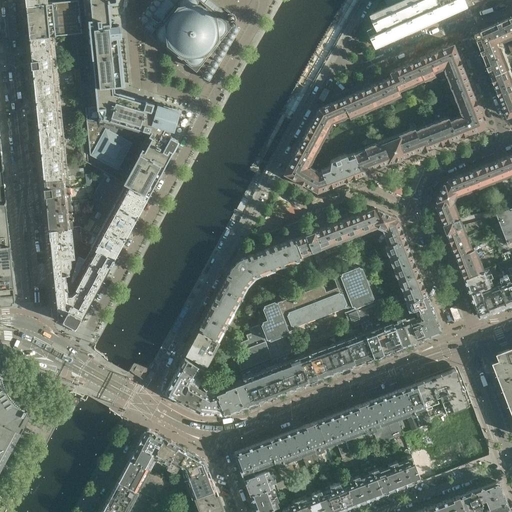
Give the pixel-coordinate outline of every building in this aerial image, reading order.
[(114,0),(71,0),(48,2),(26,5),(27,17),(28,17),(28,25),(29,38),(57,35),(75,33),(80,88),(95,86),(95,87),(114,85),(123,84),(123,83),(116,12),(114,0)] [(224,18),(204,2),(204,0),(163,0),(144,25),(154,32),(153,34),(197,68),(212,48),(217,53),(218,53),(222,47),(221,46),(220,46),(216,43),(231,23),(229,22),(230,21),(233,21),(235,18),(235,15),(232,12),(229,13),(228,14),(227,14),(224,18)] [(470,4),(468,0),(385,0),(389,6),(373,13),(381,31),(373,34),(378,46),(470,5),(470,4)] [(511,35),(511,32),(506,19),(489,27),(493,36),(497,34),(499,37),(504,39),(511,35)] [(499,37),(497,34),(493,36),(489,27),(477,33),(482,46),(497,40),(499,37)] [(60,43),(59,38),(57,38),(57,35),(29,38),(30,51),(55,48),(55,43),(60,43)] [(503,55),(497,40),(482,46),(487,59),(494,56),(495,58),(503,55)] [(459,59),(453,43),(435,51),(439,59),(441,59),(443,64),(444,64),(459,59)] [(60,63),(60,60),(59,56),(61,56),(61,52),(56,53),(55,48),(30,51),(33,75),(58,73),(57,68),(62,67),(62,63),(60,63)] [(443,64),(441,59),(439,59),(435,51),(425,56),(432,71),(442,67),(443,64)] [(508,69),(503,55),(495,58),(494,56),(487,59),(493,75),(508,69)] [(432,71),(425,56),(415,60),(422,77),(423,79),(433,74),(432,71)] [(464,72),(459,59),(444,64),(443,67),(447,78),(464,72)] [(422,77),(415,60),(389,71),(391,76),(397,88),(422,77)] [(511,82),(511,78),(508,69),(493,75),(498,88),(511,82)] [(469,85),(464,72),(447,78),(452,91),(469,85)] [(62,88),(62,85),(62,82),(64,82),(63,77),(58,78),(58,73),(33,75),(35,101),(60,98),(60,93),(65,93),(64,88),(62,88)] [(399,94),(397,88),(391,76),(366,87),(374,105),(399,94)] [(511,82),(498,88),(503,100),(511,96),(511,82)] [(126,183),(148,195),(177,140),(168,135),(172,128),(172,129),(173,126),(177,113),(178,110),(176,110),(176,109),(159,104),(144,100),(144,99),(121,92),(121,93),(114,91),(114,85),(95,87),(97,106),(88,107),(89,114),(86,114),(90,154),(117,169),(118,167),(131,174),(126,183)] [(474,97),(469,85),(452,91),(457,104),(474,97)] [(374,105),(366,87),(341,98),(348,113),(349,116),(374,105)] [(511,115),(511,96),(503,100),(509,117),(511,115)] [(479,110),(474,97),(457,104),(462,115),(465,116),(479,110)] [(65,113),(65,110),(64,107),(66,107),(66,102),(61,103),(60,98),(35,101),(38,126),(63,123),(62,118),(67,118),(67,113),(65,113)] [(348,113),(341,98),(328,104),(335,119),(348,113)] [(335,119),(328,104),(318,108),(313,118),(329,126),(331,121),(335,119)] [(485,126),(479,110),(465,116),(464,118),(465,121),(463,122),(468,133),(485,126)] [(468,133),(463,122),(465,121),(464,118),(462,117),(449,121),(455,137),(468,133)] [(321,140),(329,126),(313,118),(306,132),(321,140)] [(455,137),(449,121),(448,119),(437,123),(444,142),(455,137)] [(68,140),(67,136),(67,132),(69,132),(68,128),(63,128),(63,123),(38,126),(41,151),(65,149),(65,144),(70,144),(70,139),(68,140)] [(444,142),(437,123),(426,127),(433,146),(444,142)] [(433,146),(426,127),(415,132),(422,148),(422,150),(433,146)] [(422,148),(415,132),(415,130),(404,134),(411,152),(422,148)] [(314,154),(321,140),(306,132),(298,146),(314,154)] [(411,152),(404,134),(376,145),(383,163),(394,159),(399,158),(400,157),(411,152)] [(383,163),(376,145),(365,149),(366,151),(372,167),(383,163)] [(308,165),(314,154),(298,146),(292,157),(302,162),(301,164),(304,166),(308,165)] [(70,165),(70,162),(70,158),(72,158),(71,153),(66,154),(65,149),(41,151),(43,177),(68,175),(68,170),(73,169),(72,165),(70,165)] [(372,167),(366,151),(355,156),(362,174),(373,169),(372,167)] [(362,174),(355,156),(354,155),(347,158),(346,154),(339,157),(347,179),(362,174)] [(298,181),(305,167),(306,167),(304,166),(301,164),(302,162),(292,157),(283,173),(298,181)] [(347,179),(339,157),(330,160),(329,169),(322,171),(322,172),(328,187),(347,179)] [(510,172),(504,157),(491,162),(497,177),(510,172)] [(497,177),(491,162),(479,167),(485,182),(497,177)] [(308,186),(316,171),(308,167),(305,167),(298,181),(308,186)] [(485,182),(479,167),(467,172),(473,187),(485,182)] [(114,258),(148,195),(126,183),(102,170),(96,181),(100,183),(94,193),(98,195),(92,206),(95,208),(90,218),(95,221),(89,232),(93,233),(87,244),(92,247),(114,258)] [(328,187),(322,172),(319,173),(316,171),(308,186),(317,191),(328,187)] [(473,187),(467,172),(454,176),(460,192),(473,187)] [(73,190),(73,187),(72,184),(74,183),(74,179),(69,180),(68,175),(43,177),(46,202),(71,200),(70,195),(75,195),(75,190),(73,190)] [(460,192),(454,176),(446,180),(444,183),(443,183),(439,192),(446,195),(448,192),(454,195),(454,194),(460,192)] [(453,207),(451,200),(452,200),(454,195),(448,192),(446,195),(439,192),(435,200),(436,201),(435,205),(438,213),(453,207)] [(76,216),(75,212),(75,208),(77,208),(76,204),(71,205),(71,200),(46,202),(48,229),(69,226),(73,226),(73,221),(78,221),(77,215),(76,216)] [(5,201),(0,201),(0,304),(10,303),(15,298),(14,287),(13,287),(12,278),(13,278),(13,276),(5,201)] [(465,237),(458,218),(453,207),(438,213),(450,243),(465,237)] [(381,220),(385,212),(377,209),(376,209),(373,208),(363,212),(369,227),(375,225),(378,218),(381,220)] [(507,241),(511,239),(511,209),(511,208),(497,213),(507,241)] [(369,227),(363,212),(349,217),(355,232),(369,227)] [(400,226),(398,219),(394,217),(394,216),(385,212),(381,220),(378,218),(375,225),(382,228),(384,232),(400,226)] [(355,232),(349,217),(336,222),(342,238),(355,232)] [(342,238),(336,222),(325,227),(331,242),(342,238)] [(73,257),(71,242),(69,226),(48,229),(49,231),(47,232),(50,259),(70,257),(73,257)] [(405,238),(400,226),(384,232),(388,243),(388,244),(405,238)] [(331,242),(325,227),(295,238),(301,254),(331,242)] [(470,249),(465,237),(450,243),(454,255),(470,249)] [(301,254),(295,238),(282,243),(290,261),(302,256),(301,254)] [(409,248),(405,238),(388,244),(388,243),(384,245),(389,256),(409,248)] [(290,261),(282,243),(271,247),(278,266),(290,261)] [(82,321),(114,262),(113,259),(114,258),(92,247),(71,287),(77,290),(72,294),(67,294),(53,296),(56,318),(76,330),(81,320),(82,321)] [(278,266),(271,247),(259,252),(266,271),(278,266)] [(371,256),(369,250),(367,247),(362,249),(365,258),(371,256)] [(413,258),(409,248),(389,256),(393,267),(413,258)] [(477,259),(473,248),(470,249),(454,255),(459,266),(477,259)] [(266,271),(259,252),(247,257),(254,275),(266,271)] [(67,294),(65,274),(67,274),(69,269),(69,267),(71,264),(70,257),(50,259),(53,296),(67,294)] [(254,275),(247,257),(239,260),(233,266),(230,272),(242,279),(246,284),(247,283),(254,275)] [(417,270),(413,258),(393,267),(397,278),(417,270)] [(511,258),(498,263),(502,271),(511,298),(511,258)] [(477,259),(459,266),(463,277),(482,270),(477,259)] [(353,306),(373,299),(360,266),(334,276),(337,286),(325,291),(322,284),(276,302),(276,301),(263,306),(268,319),(261,322),(268,339),(288,332),(287,329),(294,327),(293,324),(345,304),(345,307),(352,304),(353,306)] [(511,302),(511,298),(502,271),(492,275),(490,272),(486,273),(484,269),(482,270),(463,277),(477,314),(480,315),(511,302)] [(421,281),(417,270),(397,278),(402,289),(421,281)] [(242,291),(246,284),(242,279),(230,272),(222,286),(242,297),(244,292),(242,291)] [(426,294),(421,281),(402,289),(406,301),(407,301),(426,294)] [(240,302),(242,297),(222,286),(215,300),(233,309),(238,300),(240,302)] [(288,293),(286,288),(275,292),(277,297),(288,293)] [(454,300),(452,293),(445,295),(447,302),(454,300)] [(410,309),(429,301),(426,294),(407,301),(410,309)] [(227,319),(233,309),(215,300),(207,314),(227,325),(229,321),(227,319)] [(425,336),(417,316),(433,310),(429,301),(410,309),(405,311),(406,314),(395,319),(396,322),(393,323),(402,345),(425,336)] [(378,314),(374,302),(343,314),(348,326),(378,314)] [(390,316),(404,310),(402,305),(389,311),(390,316)] [(461,319),(455,306),(450,308),(455,321),(461,319)] [(440,328),(433,310),(417,316),(425,336),(439,331),(440,328)] [(393,323),(390,316),(389,311),(380,315),(385,327),(393,349),(402,345),(393,323)] [(224,330),(227,325),(207,314),(199,328),(217,338),(222,328),(224,330)] [(271,357),(260,326),(248,331),(250,338),(241,342),(244,349),(234,352),(241,369),(271,357)] [(393,349),(385,327),(375,331),(383,352),(393,349)] [(198,331),(186,352),(207,363),(214,351),(220,339),(217,338),(199,329),(198,331)] [(383,352),(375,331),(366,334),(374,356),(383,352)] [(374,356),(366,334),(357,338),(365,359),(374,356)] [(336,340),(334,335),(325,339),(327,344),(336,340)] [(365,359),(357,338),(347,341),(355,363),(365,359)] [(327,344),(325,339),(316,342),(318,348),(327,344)] [(355,363),(347,341),(338,345),(346,366),(355,363)] [(320,352),(318,348),(316,342),(306,346),(318,377),(328,373),(320,352)] [(346,366),(338,345),(329,349),(337,370),(346,366)] [(318,377),(306,346),(297,350),(300,357),(309,380),(318,377)] [(511,346),(499,352),(502,358),(495,361),(511,405),(511,346)] [(337,370),(329,349),(320,352),(328,373),(337,370)] [(299,384),(291,361),(288,354),(279,357),(281,365),(290,387),(299,384)] [(221,369),(228,358),(223,355),(216,367),(221,369)] [(184,357),(180,364),(197,374),(199,369),(203,371),(205,368),(184,357)] [(309,380),(300,357),(291,361),(299,384),(309,380)] [(146,372),(147,368),(137,364),(133,371),(142,378),(144,375),(145,373),(146,372)] [(180,364),(166,390),(167,393),(177,398),(183,388),(180,386),(182,382),(185,384),(188,378),(193,381),(197,374),(180,364)] [(290,387),(281,365),(273,368),(281,391),(290,387)] [(468,403),(457,374),(457,373),(455,367),(449,369),(449,370),(442,372),(428,377),(429,377),(428,378),(423,380),(422,380),(417,382),(416,382),(416,383),(428,414),(429,418),(462,406),(468,403)] [(281,391),(273,368),(264,372),(272,394),(281,391)] [(263,398),(254,376),(252,369),(242,374),(253,402),(263,398)] [(0,467),(19,432),(31,411),(27,409),(24,407),(22,406),(20,405),(17,402),(15,400),(12,397),(11,395),(8,392),(7,391),(6,390),(5,388),(4,385),(3,383),(2,382),(2,379),(1,378),(1,376),(1,375),(0,373),(0,371),(0,467)] [(272,394),(264,372),(254,376),(263,398),(272,394)] [(253,402),(242,374),(233,378),(243,405),(253,402)] [(183,388),(177,398),(195,408),(204,391),(191,384),(192,383),(193,381),(188,378),(185,384),(187,384),(184,389),(183,388)] [(243,405),(233,378),(224,382),(227,389),(234,409),(243,405)] [(428,414),(416,383),(416,382),(404,387),(415,414),(416,418),(428,414)] [(415,414),(404,387),(397,390),(405,412),(409,411),(410,415),(415,414)] [(234,409),(227,389),(216,393),(224,413),(234,409)] [(405,412),(397,390),(388,393),(396,415),(405,412)] [(204,391),(195,408),(200,411),(218,412),(224,413),(216,393),(211,395),(204,391)] [(403,435),(396,415),(388,393),(361,403),(372,430),(377,445),(403,435)] [(372,430),(361,403),(354,406),(362,428),(366,427),(368,432),(372,430)] [(362,428),(354,406),(344,409),(353,432),(355,438),(362,435),(360,429),(362,428)] [(353,432),(344,409),(335,413),(344,435),(353,432)] [(349,450),(344,435),(335,413),(326,416),(335,439),(340,454),(349,450)] [(335,439),(326,416),(317,420),(325,442),(335,439)] [(325,442),(317,420),(309,423),(320,450),(324,449),(322,444),(325,442)] [(320,450),(309,423),(301,426),(310,448),(313,447),(315,452),(320,450)] [(301,426),(292,429),(301,452),(305,462),(307,468),(316,464),(314,459),(310,448),(301,426)] [(158,445),(163,436),(148,428),(145,429),(137,443),(149,450),(153,442),(158,445)] [(301,452),(292,429),(283,433),(291,455),(301,452)] [(291,455),(283,433),(274,436),(282,459),(283,458),(291,455)] [(163,471),(166,466),(178,444),(163,436),(158,445),(154,453),(153,454),(154,454),(156,461),(158,468),(163,471)] [(282,459),(274,436),(266,439),(273,459),(274,462),(278,460),(280,465),(284,463),(283,458),(282,459)] [(273,459),(266,439),(255,443),(263,463),(273,459)] [(137,443),(129,457),(151,469),(156,461),(154,454),(153,454),(154,453),(149,450),(137,443)] [(263,463),(255,443),(244,447),(252,467),(255,473),(265,470),(262,463),(263,463)] [(178,465),(187,449),(178,444),(166,466),(175,471),(178,465)] [(252,467),(244,447),(233,452),(234,454),(243,478),(255,473),(252,467)] [(204,459),(187,449),(178,465),(183,468),(183,467),(204,459)] [(420,478),(410,454),(405,455),(407,460),(402,462),(410,482),(420,478)] [(176,482),(170,479),(151,469),(129,457),(118,479),(168,506),(176,482)] [(208,469),(204,459),(183,467),(183,468),(187,477),(208,469)] [(410,482),(402,462),(398,464),(396,459),(391,461),(401,485),(410,482)] [(401,485),(391,461),(386,463),(388,467),(383,469),(391,489),(401,485)] [(391,489),(383,469),(379,471),(377,466),(372,468),(382,493),(391,489)] [(382,493),(372,468),(367,470),(369,475),(365,476),(372,496),(382,493)] [(215,488),(212,478),(208,469),(187,477),(190,486),(179,491),(183,500),(193,496),(215,488)] [(246,486),(274,475),(272,471),(267,473),(266,469),(265,470),(255,473),(243,478),(246,486)] [(372,496),(365,476),(360,478),(358,474),(353,475),(363,500),(372,496)] [(272,485),(270,481),(275,479),(274,475),(246,486),(250,494),(268,486),(272,485)] [(363,500),(353,475),(349,477),(350,482),(346,484),(353,503),(363,500)] [(152,511),(168,506),(118,479),(106,500),(127,511),(152,511)] [(353,503),(346,484),(341,485),(339,481),(334,483),(344,507),(353,503)] [(506,501),(502,491),(499,482),(496,481),(474,489),(478,502),(484,499),(488,508),(506,501)] [(344,507),(334,483),(330,484),(331,489),(327,491),(334,511),(344,507)] [(253,503),(276,495),(274,490),(270,492),(268,486),(250,494),(253,503)] [(224,511),(215,488),(193,496),(195,501),(192,502),(195,511),(224,511)] [(330,511),(334,511),(327,491),(322,493),(320,488),(315,490),(323,511),(330,511)] [(478,502),(474,489),(465,493),(471,509),(480,505),(478,502)] [(323,511),(315,490),(311,492),(312,496),(308,498),(312,511),(323,511)] [(471,509),(465,493),(457,495),(463,511),(468,511),(472,511),(471,509)] [(276,506),(274,501),(278,499),(276,495),(253,503),(256,511),(260,511),(273,507),(276,506)] [(312,511),(308,498),(303,500),(301,495),(296,497),(301,511),(312,511)] [(463,511),(457,495),(448,499),(453,511),(463,511)] [(301,511),(296,497),(292,499),(293,504),(288,506),(290,511),(301,511)] [(453,511),(448,499),(438,503),(441,511),(453,511)] [(127,511),(106,500),(99,511),(127,511)] [(499,511),(509,509),(506,501),(488,508),(484,509),(485,511),(499,511)] [(441,511),(438,503),(429,506),(430,511),(441,511)]
